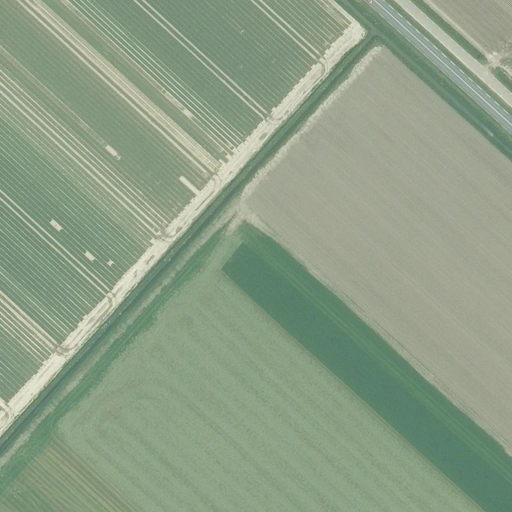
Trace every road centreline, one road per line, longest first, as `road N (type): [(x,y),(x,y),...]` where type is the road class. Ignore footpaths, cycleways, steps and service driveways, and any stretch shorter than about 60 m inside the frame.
road 1 (primary): [(511,126),(374,0)]
road 2 (unclassified): [(511,100),(401,0)]
